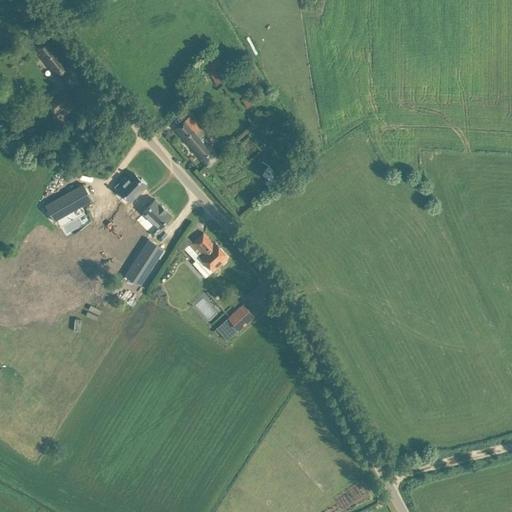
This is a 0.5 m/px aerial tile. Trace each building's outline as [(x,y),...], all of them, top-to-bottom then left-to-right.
[(36,54),(38,53),(57,78),(69,68),(46,38),(34,48),(35,49),(33,51),(36,54)] [(230,76),(216,55),(204,63),(217,84),(230,76)] [(259,88),(242,99),(247,107),(264,96),(259,88)] [(48,104),(55,114),(73,101),(66,91),(48,104)] [(207,165),(215,159),(219,155),(198,132),(202,129),(190,115),(182,122),(175,129),(207,165)] [(121,180),(115,186),(130,201),(147,184),(145,183),(146,182),(142,177),(141,178),(134,172),(124,182),(121,180)] [(83,184),(45,205),(54,221),(92,199),(83,184)] [(404,186),(413,210),(417,209),(409,185),(404,186)] [(155,198),(143,211),(160,226),(156,230),(160,233),(166,227),(163,224),(172,215),(166,209),(166,208),(162,204),(161,204),(155,198)] [(203,254),(214,244),(204,232),(192,242),(203,254)] [(37,296),(59,259),(22,237),(0,274),(37,296)] [(149,239),(125,276),(140,286),(164,249),(149,239)] [(200,257),(213,271),(228,257),(215,242),(214,244),(203,254),(200,257)] [(42,313),(63,326),(69,316),(49,302),(42,313)] [(228,317),(230,320),(225,325),(233,335),(254,316),(243,304),(228,317)]
